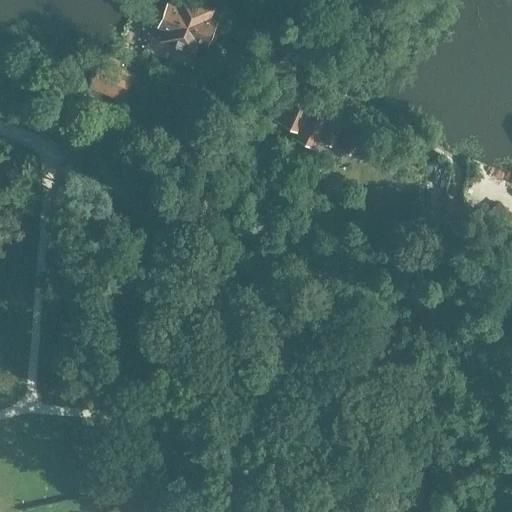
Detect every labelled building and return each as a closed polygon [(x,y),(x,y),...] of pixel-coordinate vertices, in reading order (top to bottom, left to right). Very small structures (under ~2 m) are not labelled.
[(206,41),(215,19),(210,17),(215,5),(213,4),(213,5),(201,0),(175,0),(174,3),(170,1),(169,0),(168,2),(169,2),(160,23),(159,25),(160,25),(158,31),(162,32),(160,37),(159,39),(194,52),(194,53),(195,54),(192,63),(197,65),(202,63),(210,45),(205,43),(206,41)] [(123,99),(134,74),(116,67),(119,60),(110,56),(107,62),(102,60),(91,85),(123,99)] [(330,112),(285,89),(284,90),(276,86),(278,81),(259,71),(251,88),(261,93),(263,87),(281,96),(271,118),(299,132),(295,138),(313,146),(317,137),(330,112)] [(332,145),(345,119),(330,112),(317,137),(332,145)] [(352,152),(364,129),(350,122),(338,145),(352,152)] [(367,160),(379,137),(364,129),(352,152),(367,160)] [(440,200),(452,178),(438,162),(423,191),(440,200)] [(511,219),(511,217),(498,203),(488,213),(502,228),(511,219)]
